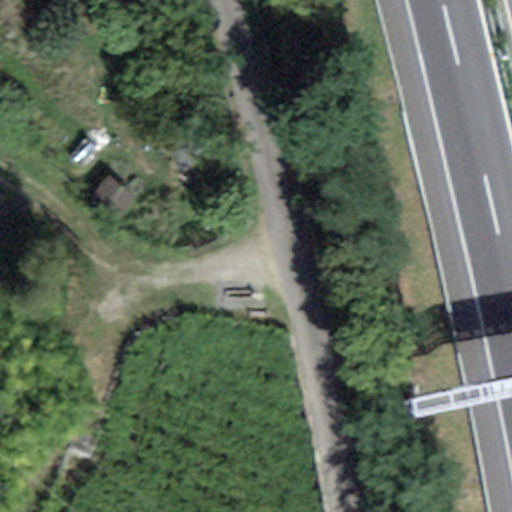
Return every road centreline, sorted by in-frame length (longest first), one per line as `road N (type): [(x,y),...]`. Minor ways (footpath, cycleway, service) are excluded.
road 1 (residential): [(358,511),(332,371),(237,0)]
road 2 (unknown): [(0,158),(44,186),(126,269),(209,269),(301,249)]
road 3 (motorway): [(440,0),(511,290)]
